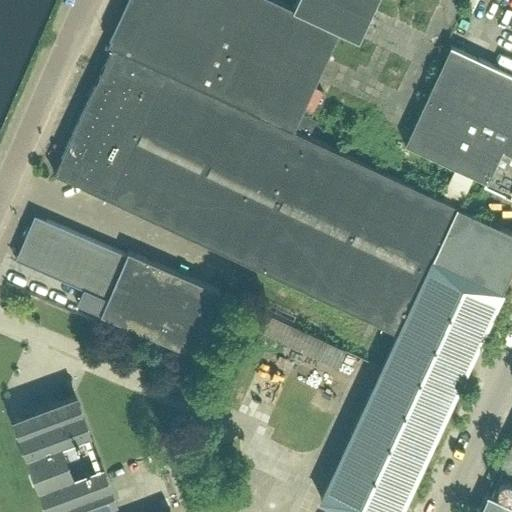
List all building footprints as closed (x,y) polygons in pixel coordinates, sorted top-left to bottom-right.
[(339,27),(291,5),(279,0),(126,0),(107,42),(111,44),(52,170),(397,330),(320,497),(352,511),(396,511),(511,263),(511,229),(457,204),(440,196),(293,127),(339,27)] [(293,0),(291,5),(339,27),(357,36),(374,0),(293,0)] [(373,14),(367,27),(390,38),(396,24),(373,14)] [(455,165),(471,172),(485,179),(482,183),(511,196),(511,72),(449,44),(404,141),(455,165)] [(399,84),(413,90),(423,68),(409,62),(399,84)] [(455,165),(440,196),(457,204),(471,172),(455,165)] [(75,302),(191,352),(218,289),(126,249),(125,253),(33,213),(14,257),(82,287),(75,302)] [(353,354),(292,329),(297,319),(272,309),(260,337),(345,373),(353,354)] [(0,310),(0,350),(22,364),(40,334),(0,310)] [(14,417),(49,511),(74,511),(112,498),(73,395),(14,417)] [(511,431),(496,466),(511,473),(511,431)] [(511,511),(511,499),(510,504),(484,492),(475,511),(511,511)]
